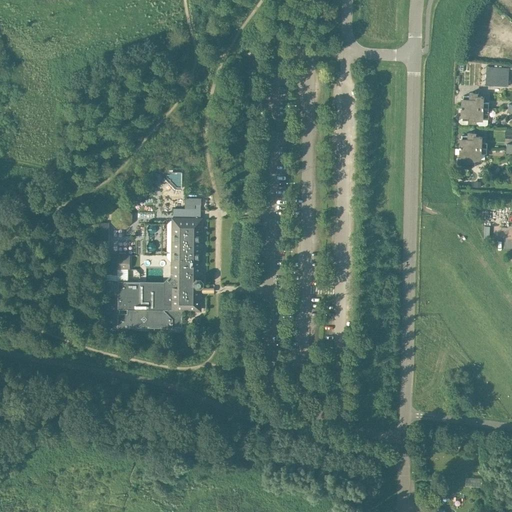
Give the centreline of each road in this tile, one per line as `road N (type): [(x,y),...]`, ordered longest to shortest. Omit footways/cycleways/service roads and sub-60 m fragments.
road 1 (unclassified): [(402,511),(414,58)]
road 2 (unclassified): [(414,58),(346,58),(348,0)]
